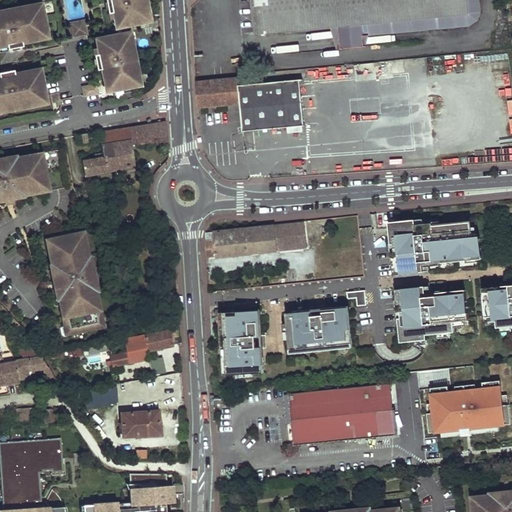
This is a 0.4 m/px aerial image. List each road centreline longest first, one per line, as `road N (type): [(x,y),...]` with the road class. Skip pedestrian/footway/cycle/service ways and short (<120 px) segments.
road 1 (secondary): [(200,511),(188,214)]
road 2 (residential): [(511,181),(270,199)]
road 3 (residential): [(0,136),(135,112),(180,93)]
